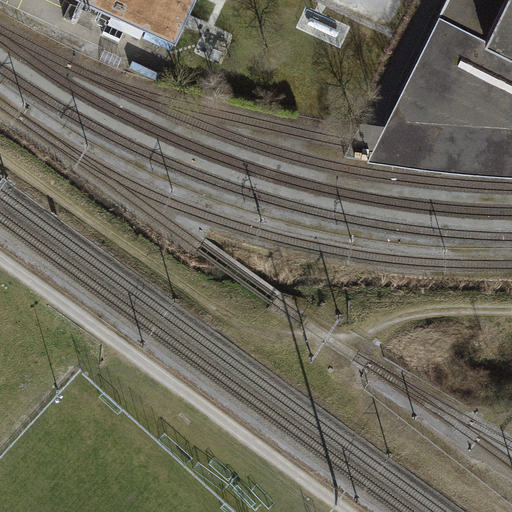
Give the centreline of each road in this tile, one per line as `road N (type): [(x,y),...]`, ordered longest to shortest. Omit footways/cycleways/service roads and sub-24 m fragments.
road 1 (track): [(0,261),(346,511)]
road 2 (track): [(304,338),(370,333),(451,310),(511,311)]
